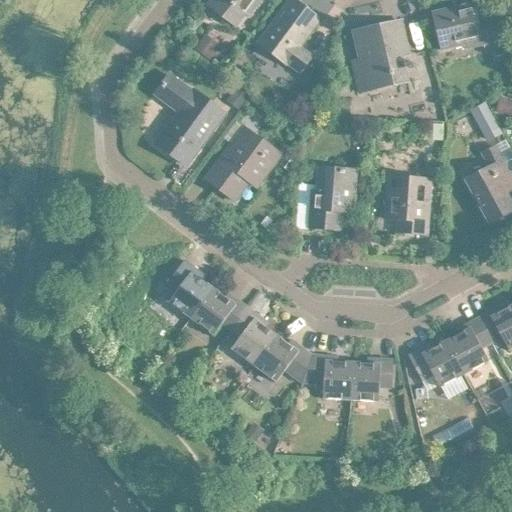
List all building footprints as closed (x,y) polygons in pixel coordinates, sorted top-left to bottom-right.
[(211,0),(238,20),(248,6),(251,9),(257,0),(211,0)] [(287,0),(260,37),(288,58),(289,57),(302,67),(315,50),(302,40),(323,12),(306,0),(287,0)] [(466,0),(435,7),(443,43),(483,34),(484,38),(498,35),(493,11),(479,14),(475,0),(466,0)] [(354,53),(362,86),(410,75),(404,49),(410,48),(403,15),(356,25),(362,52),(354,53)] [(207,28),(196,43),(211,53),(222,38),(207,28)] [(508,43),(498,45),(500,55),(510,52),(508,43)] [(158,136),(178,151),(194,130),(204,138),(227,107),(196,85),(195,86),(172,69),(158,88),(181,105),(158,136)] [(238,81),(230,92),(230,96),(240,103),(250,89),(238,81)] [(511,92),(503,90),(497,106),(511,111),(511,92)] [(353,93),(340,93),(339,108),(352,108),(353,93)] [(487,96),(472,104),(485,126),(490,135),(505,127),(487,96)] [(431,118),(431,133),(445,134),(446,118),(431,118)] [(246,121),(208,173),(236,194),(251,175),(258,181),(277,156),(265,147),(271,139),(246,121)] [(469,174),(492,216),(492,214),(511,202),(511,194),(505,182),(511,178),(511,166),(498,140),(481,149),(489,165),(473,173),(472,172),(469,174)] [(312,220),(342,222),(343,205),(354,205),(357,165),(321,162),(319,186),(315,186),(312,220)] [(401,214),(400,226),(428,228),(432,173),(391,170),(388,213),(401,214)] [(170,295),(193,312),(215,282),(203,273),(207,269),(186,254),(169,277),(179,284),(170,295)] [(223,317),(233,324),(250,301),(230,286),(227,290),(215,282),(193,312),(215,328),(223,317)] [(501,300),(480,312),(493,337),(503,331),(510,343),(510,344),(511,342),(511,299),(504,304),(501,300)] [(233,342),(256,359),(278,329),(266,320),(270,316),(250,301),(233,324),(242,331),(233,342)] [(460,328),(448,335),(465,368),(490,354),(483,342),(493,337),(480,312),(458,324),(460,328)] [(286,364),(304,377),(314,349),(293,333),(290,337),(278,329),(256,359),(278,375),(286,364)] [(465,368),(448,335),(435,342),(432,337),(410,350),(423,375),(434,369),(441,381),(465,368)] [(324,392),(352,394),(354,356),(340,355),(340,350),(314,349),(304,377),(326,378),(324,392)] [(354,356),(352,394),(380,395),(381,381),(393,382),(395,353),(369,352),(369,357),(354,356)] [(470,411),(434,429),(441,444),(477,425),(470,411)] [(255,416),(247,428),(258,436),(266,424),(255,416)]
